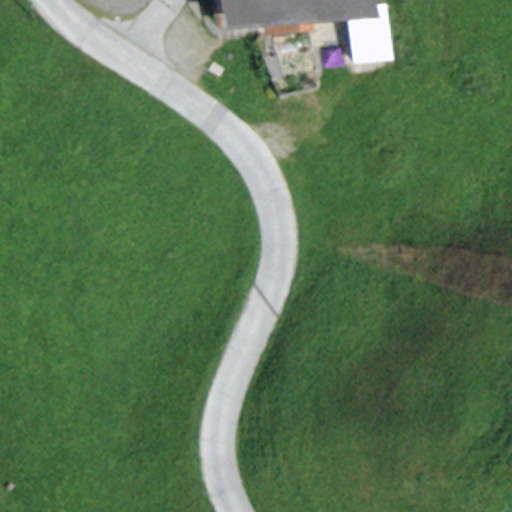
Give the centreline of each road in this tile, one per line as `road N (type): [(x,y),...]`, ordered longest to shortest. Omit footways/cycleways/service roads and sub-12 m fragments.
road 1 (track): [(48,0),(238,143),(266,190),(279,240),(267,304),(220,408),(211,450),(234,511)]
road 2 (unknown): [(0,91),(28,114),(74,117),(112,95),(126,58)]
